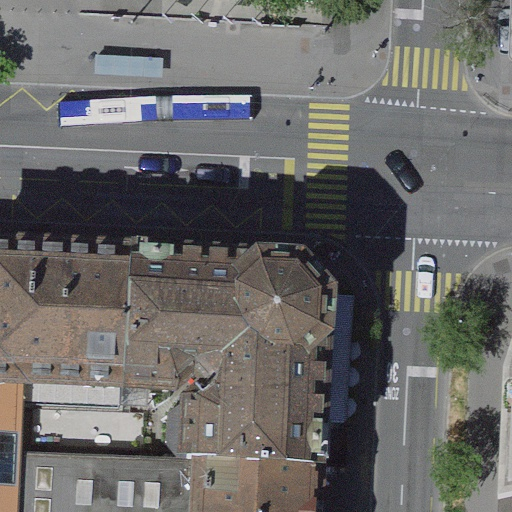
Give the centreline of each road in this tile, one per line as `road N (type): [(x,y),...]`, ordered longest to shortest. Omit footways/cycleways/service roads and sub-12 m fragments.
road 1 (secondary): [(428,176),(0,160)]
road 2 (residential): [(410,511),(428,176)]
road 3 (residential): [(428,176),(433,0)]
